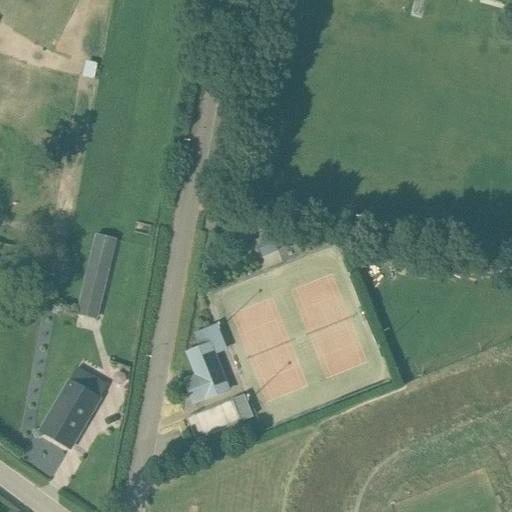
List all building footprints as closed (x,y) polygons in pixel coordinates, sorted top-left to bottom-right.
[(277,251),(271,234),(256,240),(263,257),(277,251)] [(97,321),(117,240),(96,235),(77,316),(97,321)] [(197,376),(185,380),(195,404),(230,390),(211,344),(213,344),(207,329),(194,334),(200,349),(188,354),(197,376)] [(71,449),(101,399),(100,399),(108,386),(78,368),(70,381),(41,431),(71,449)] [(233,423),(256,418),(250,395),(228,401),(233,423)]
